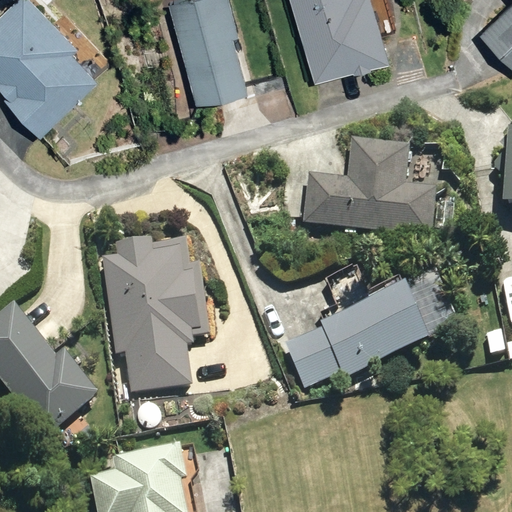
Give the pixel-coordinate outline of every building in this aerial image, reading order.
[(13,94),(46,128),(107,70),(80,45),(86,39),(46,0),(12,0),(0,12),(0,78),(13,93),(13,94)] [(175,0),(203,93),(258,76),(242,21),(247,20),(241,0),(175,0)] [(286,0),(309,80),(383,59),(365,0),(286,0)] [(511,0),(504,0),(474,31),(511,68),(511,0)] [(511,133),(495,153),(500,158),(488,171),(498,181),(497,212),(511,213),(511,133)] [(310,224),(438,237),(443,187),(413,184),(417,145),(359,140),(355,178),(315,174),(310,224)] [(455,203),(443,202),(441,224),(453,225),(455,203)] [(296,223),(285,223),(285,235),(296,235),(296,223)] [(128,356),(132,395),(196,388),(191,346),(200,345),(199,338),(216,335),(208,264),(197,265),(195,240),(159,244),(159,241),(121,246),(121,258),(106,261),(117,357),(128,356)] [(295,343),(315,388),(352,372),(355,379),(444,339),(420,283),(331,323),(333,328),(295,343)] [(0,324),(0,382),(49,441),(105,395),(71,354),(62,362),(18,310),(0,324)] [(509,334),(490,337),(494,364),(511,360),(511,344),(511,345),(509,334)] [(198,511),(194,483),(199,482),(193,449),(124,463),(126,475),(98,480),(103,511),(198,511)]
